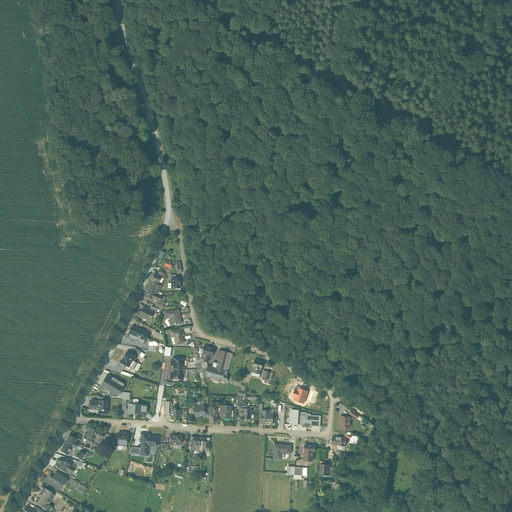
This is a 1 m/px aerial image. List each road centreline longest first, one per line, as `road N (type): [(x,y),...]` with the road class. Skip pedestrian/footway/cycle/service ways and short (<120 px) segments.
road 1 (residential): [(155,424),(325,432),(331,419),(329,391),(265,352),(199,332),(180,236),(167,221)]
road 2 (track): [(200,0),(511,176)]
road 3 (unclassified): [(167,221),(158,147),(116,0)]
road 4 (unclassified): [(73,418),(135,304),(167,221)]
road 5 (track): [(511,382),(468,399),(420,450),(471,511)]
